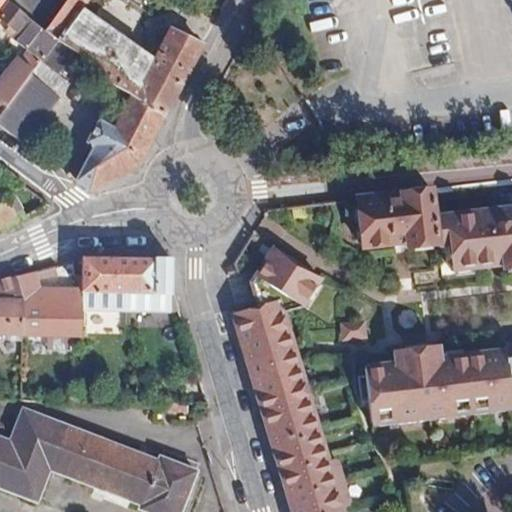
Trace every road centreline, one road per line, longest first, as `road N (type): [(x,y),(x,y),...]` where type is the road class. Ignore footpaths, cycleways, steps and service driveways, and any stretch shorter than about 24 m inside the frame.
road 1 (residential): [(261,511),(196,298),(197,225)]
road 2 (residential): [(226,199),(511,170)]
road 3 (tertiary): [(189,161),(196,103),(250,0)]
